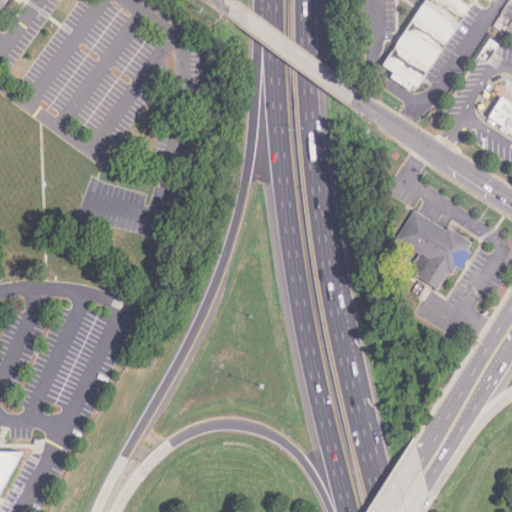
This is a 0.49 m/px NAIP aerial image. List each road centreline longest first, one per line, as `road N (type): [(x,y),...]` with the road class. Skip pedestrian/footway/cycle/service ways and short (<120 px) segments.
road 1 (motorway): [(270,0),(250,160),(210,306),(96,511)]
road 2 (motorway): [(272,0),(293,250),(346,511)]
road 3 (motorway): [(373,477),(316,164),(306,0)]
road 4 (motorway): [(116,511),(142,470),(178,438),(226,424),(264,431),(294,450),(331,511)]
road 5 (tertiary): [(353,99),(511,203)]
road 6 (tertiary): [(353,99),(221,3)]
road 7 (primary): [(511,302),(449,407)]
road 8 (motorway): [(473,415),(373,477)]
